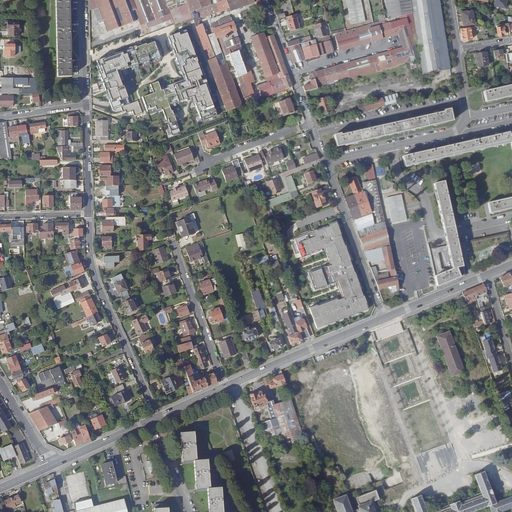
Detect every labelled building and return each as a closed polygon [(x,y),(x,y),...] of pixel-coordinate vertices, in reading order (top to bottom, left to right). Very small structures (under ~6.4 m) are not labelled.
[(55,0),(57,76),(71,76),(71,62),(70,46),(70,37),(70,11),(70,2),(69,0),(55,0)] [(95,0),(101,13),(95,14),(104,37),(113,34),(112,30),(136,21),(127,0),(95,0)] [(130,0),(143,36),(174,25),(172,19),(182,15),(184,19),(191,17),(193,21),(197,19),(227,8),(229,12),(259,0),(223,0),(211,4),(189,12),(184,0),(130,0)] [(184,0),(189,12),(211,4),(208,0),(184,0)] [(346,0),(347,3),(347,6),(348,9),(349,13),(350,17),(350,20),(351,24),(358,22),(365,21),(364,17),(364,14),(363,10),(362,7),(362,3),(360,0),(346,0)] [(428,73),(450,70),(439,0),(385,0),(389,20),(413,13),(414,13),(421,60),(423,74),(428,73)] [(506,0),(495,0),(494,6),(505,9),(506,0)] [(268,23),(261,4),(255,7),(258,14),(262,25),(268,23)] [(464,25),(474,23),(472,10),(461,12),(464,25)] [(295,14),(294,15),(286,17),(290,31),(300,29),(295,14)] [(397,30),(409,26),(409,25),(412,24),(410,17),(379,26),(383,38),(395,35),(399,34),(397,30)] [(200,25),(195,26),(206,55),(203,56),(205,61),(208,60),(208,61),(204,62),(205,66),(209,65),(210,68),(215,81),(211,83),(213,87),(217,86),(218,88),(220,95),(222,99),(223,102),(224,105),(225,106),(226,111),(292,86),(273,35),(265,38),(263,33),(251,37),(266,77),(277,73),(279,78),(268,82),(258,86),(260,91),(256,92),(256,94),(240,100),(239,99),(254,93),(250,82),(254,81),(248,65),(244,67),(241,58),(245,57),(243,51),(240,49),(242,48),(238,37),(227,41),(224,42),(223,39),(221,35),(222,35),(235,31),(232,22),(230,23),(228,19),(228,18),(211,24),(213,29),(212,29),(214,33),(208,35),(204,23),(200,25)] [(9,36),(18,36),(18,22),(8,22),(7,28),(9,28),(9,36)] [(327,36),(327,34),(324,26),(326,26),(325,22),(314,25),(316,29),(314,29),(317,39),(327,36)] [(378,22),(373,24),(367,25),(372,41),(383,38),(379,26),(378,22)] [(504,32),(509,31),(508,24),(502,24),(503,26),(496,27),(498,35),(504,34),(504,32)] [(372,41),(367,25),(356,29),(361,44),(372,41)] [(403,48),(415,45),(409,26),(397,30),(399,34),(403,48)] [(470,26),(461,28),(463,39),(472,38),(470,26)] [(361,44),(356,29),(345,31),(334,35),(335,37),(335,38),(336,39),(338,48),(339,50),(361,44)] [(238,37),(235,31),(222,35),(225,35),(226,38),(227,41),(238,37)] [(184,34),(168,39),(184,84),(161,92),(157,85),(151,87),(154,95),(143,100),(149,116),(162,112),(171,136),(179,132),(169,109),(193,101),(200,122),(215,117),(184,34)] [(302,45),(306,59),(334,52),(331,40),(331,39),(330,36),(327,36),(317,39),(313,40),(313,42),(302,45)] [(286,43),(288,47),(299,44),(301,43),(311,41),(310,37),(286,43)] [(14,40),(4,40),(4,50),(5,50),(5,56),(14,56),(14,40)] [(153,43),(97,64),(104,85),(110,102),(112,109),(130,104),(120,74),(159,59),(153,43)] [(288,47),(294,63),(305,60),(299,44),(288,47)] [(394,51),(398,66),(419,59),(415,45),(403,48),(399,49),(394,51)] [(502,49),(494,51),(495,59),(498,58),(498,60),(504,59),(503,56),(504,56),(504,52),(503,52),(502,49)] [(376,72),(398,66),(394,51),(372,57),(376,72)] [(486,53),(475,54),(477,66),(488,65),(486,53)] [(368,75),(375,73),(376,72),(372,57),(345,64),(350,80),(368,75)] [(415,75),(422,74),(420,60),(420,61),(414,62),(415,75)] [(328,86),(350,80),(345,64),(324,70),(328,86)] [(215,81),(210,68),(205,69),(210,83),(211,83),(215,81)] [(314,79),(317,89),(328,86),(324,70),(313,73),(314,79)] [(277,73),(266,77),(268,82),(279,78),(277,73)] [(303,86),(305,92),(317,89),(314,79),(310,80),(311,84),(303,86)] [(489,90),(483,91),(486,101),(493,100),(511,95),(511,82),(510,82),(511,85),(492,89),(492,87),(488,87),(489,90)] [(12,94),(7,94),(7,96),(0,96),(0,105),(12,106),(13,96),(12,96),(12,94)] [(397,102),(399,102),(398,96),(383,101),(384,105),(397,102)] [(332,112),(327,97),(317,100),(322,115),(332,112)] [(289,98),(278,102),(283,117),(295,113),(289,98)] [(360,113),(384,105),(383,101),(382,98),(364,103),(364,107),(359,109),(360,113)] [(216,100),(211,102),(216,115),(221,113),(216,100)] [(334,135),(336,147),(351,143),(374,138),(398,133),(417,128),(441,123),(452,121),(450,109),(444,110),(444,112),(438,113),(437,110),(434,111),(435,114),(372,128),(372,124),(368,125),(369,128),(350,133),(349,130),(346,130),(347,133),(341,135),(340,133),(334,135)] [(75,111),(67,112),(68,126),(77,126),(77,116),(75,117),(75,111)] [(97,121),(97,141),(107,141),(107,126),(111,126),(111,119),(101,119),(101,121),(97,121)] [(16,120),(12,120),(13,127),(9,128),(10,137),(18,136),(17,126),(16,120)] [(6,121),(0,122),(0,159),(11,159),(11,158),(6,121)] [(30,129),(28,130),(28,133),(45,131),(44,128),(45,127),(44,123),(30,125),(30,129)] [(17,126),(18,136),(27,135),(26,125),(17,126)] [(402,156),(404,166),(413,164),(434,160),(458,154),(483,149),(503,144),(511,142),(511,145),(511,197),(487,203),(490,213),(511,207),(511,127),(508,128),(509,132),(498,134),(498,131),(495,132),(496,135),(476,139),(476,136),(473,137),(474,140),(411,154),(410,151),(407,152),(408,155),(402,156)] [(58,145),(67,144),(67,140),(67,131),(57,131),(58,145)] [(127,141),(137,141),(136,131),(127,131),(127,141)] [(204,135),(199,136),(203,146),(208,144),(209,148),(214,147),(213,145),(220,142),(217,133),(205,137),(204,135)] [(166,154),(172,152),(170,144),(164,146),(166,154)] [(60,157),(61,160),(75,160),(75,155),(68,155),(67,151),(67,146),(62,146),(62,157),(60,157)] [(267,154),(263,155),(266,163),(267,167),(272,165),(271,163),(283,159),(279,148),(267,152),(267,154)] [(179,154),(175,156),(178,166),(194,160),(191,150),(179,154)] [(263,155),(262,152),(257,153),(257,155),(253,157),(250,156),(249,157),(248,159),(238,162),(242,174),(251,171),(252,172),(253,172),(254,172),(255,172),(257,172),(257,171),(258,170),(257,168),(262,167),(261,165),(266,163),(263,155)] [(109,162),(112,162),(112,156),(109,156),(109,153),(100,153),(100,162),(105,162),(105,163),(109,163),(109,162)] [(319,159),(317,153),(303,158),(305,164),(319,159)] [(168,155),(156,160),(160,173),(165,171),(166,176),(174,173),(168,155)] [(237,159),(232,161),(234,166),(229,167),(230,168),(228,169),(227,168),(222,170),(226,182),(243,176),(242,174),(238,162),(237,159)] [(39,160),(40,168),(42,168),(42,167),(51,167),(51,165),(57,165),(56,160),(44,160),(39,160)] [(296,168),(293,160),(286,163),(289,170),(296,168)] [(386,175),(383,165),(375,167),(378,177),(386,175)] [(100,176),(110,176),(110,166),(100,166),(100,176)] [(63,167),(63,180),(65,180),(75,180),(75,168),(63,167)] [(316,182),(312,171),(304,174),(307,184),(316,182)] [(119,176),(99,176),(99,180),(106,180),(106,186),(119,185),(119,176)] [(297,190),(291,176),(285,178),(290,192),(297,190)] [(348,179),(354,194),(364,191),(370,189),(368,182),(363,183),(364,187),(365,188),(361,189),(361,188),(356,176),(348,179)] [(21,178),(8,179),(8,188),(21,187),(21,178)] [(218,189),(214,180),(209,182),(208,179),(193,185),(197,193),(211,188),(213,191),(218,189)] [(266,181),(271,196),(278,193),(277,191),(281,190),(277,179),(273,180),(273,179),(266,181)] [(75,180),(65,180),(65,188),(76,188),(76,180),(75,180)] [(373,180),(370,181),(368,182),(370,189),(373,204),(374,204),(377,220),(375,220),(376,224),(358,231),(357,231),(360,238),(386,228),(376,180),(373,180)] [(432,249),(429,250),(433,268),(438,286),(465,274),(460,251),(458,244),(458,243),(455,231),(453,224),(452,216),(454,215),(453,212),(451,213),(447,194),(449,193),(449,190),(446,191),(444,181),(434,183),(444,228),(445,234),(448,245),(452,263),(453,268),(443,272),(442,268),(437,248),(432,249)] [(182,188),(182,187),(178,188),(177,188),(174,189),(174,190),(169,192),(173,201),(189,195),(186,187),(182,188)] [(321,193),(320,189),(311,192),(317,207),(326,204),(322,193),(321,193)] [(25,190),(25,201),(38,201),(38,195),(37,195),(37,190),(25,190)] [(297,190),(290,192),(292,199),(299,196),(297,190)] [(354,194),(345,198),(352,219),(353,219),(371,212),(364,191),(354,194)] [(69,192),(70,210),(80,210),(80,197),(77,197),(77,192),(69,192)] [(292,199),(290,192),(265,201),(268,208),(270,207),(292,199)] [(44,206),(53,206),(53,195),(43,196),(43,197),(42,197),(42,198),(43,198),(44,206)] [(392,223),(406,220),(401,195),(387,197),(392,223)] [(270,207),(268,208),(274,225),(276,224),(270,207)] [(371,212),(353,219),(358,231),(376,224),(371,212)] [(195,233),(189,217),(177,222),(182,238),(195,233)] [(113,232),(112,221),(103,221),(103,232),(113,232)] [(309,308),(317,329),(325,326),(324,325),(361,311),(361,312),(367,310),(368,308),(363,296),(362,296),(356,279),(357,279),(354,272),(353,272),(349,260),(350,260),(347,252),(346,253),(340,236),(341,235),(336,222),(329,225),(330,228),(299,239),(298,237),(290,239),(298,260),(306,258),(305,257),(320,251),(319,250),(326,247),(332,265),(328,266),(326,267),(326,266),(309,272),(310,274),(308,274),(314,288),(315,290),(332,284),(332,283),(334,282),(338,280),(344,298),(337,301),(337,299),(317,306),(317,305),(309,308)] [(42,231),(52,231),(52,223),(43,223),(43,228),(42,228),(42,231)] [(68,236),(68,232),(68,228),(67,228),(67,223),(55,223),(56,228),(63,228),(63,235),(66,235),(66,236),(68,236)] [(26,232),(37,231),(37,224),(27,224),(27,226),(26,226),(26,232)] [(329,225),(298,237),(299,239),(330,228),(329,225)] [(390,245),(386,228),(360,238),(365,251),(382,247),(384,256),(386,263),(387,270),(390,270),(391,272),(392,277),(390,278),(379,280),(379,279),(377,279),(375,279),(379,288),(391,285),(397,284),(398,290),(399,290),(390,248),(390,245)] [(81,236),(82,236),(82,229),(80,229),(74,229),(74,232),(68,232),(68,236),(68,238),(81,236)] [(236,235),(239,249),(247,248),(244,234),(236,235)] [(149,251),(149,241),(153,241),(153,235),(137,235),(137,251),(149,251)] [(82,239),(81,236),(68,238),(68,241),(69,240),(71,250),(80,248),(79,240),(82,239)] [(112,248),(111,237),(103,237),(103,246),(106,246),(106,248),(112,248)] [(198,243),(185,247),(189,260),(193,259),(194,261),(198,259),(200,264),(205,262),(204,260),(198,243)] [(157,265),(168,261),(163,247),(153,250),(157,265)] [(382,247),(365,251),(368,260),(384,256),(382,247)] [(64,254),(68,265),(79,261),(75,251),(64,254)] [(83,271),(80,263),(75,265),(74,264),(73,265),(73,266),(71,267),(74,274),(72,275),(73,276),(74,276),(74,275),(83,271)] [(387,270),(386,263),(374,267),(377,275),(389,272),(391,272),(390,270),(387,270)] [(31,269),(26,271),(30,278),(35,276),(31,269)] [(159,272),(152,274),(155,283),(156,287),(161,285),(160,282),(170,279),(167,269),(159,272)] [(377,275),(374,276),(375,279),(377,279),(379,279),(379,280),(390,278),(389,272),(377,275)] [(511,280),(509,273),(500,277),(504,287),(511,283),(511,280)] [(118,294),(128,290),(121,275),(112,279),(118,294)] [(52,298),(57,310),(74,302),(69,292),(77,289),(77,290),(85,287),(81,278),(68,284),(69,286),(65,288),(64,286),(50,292),(52,298)] [(217,284),(215,279),(200,284),(204,295),(217,290),(215,284),(217,284)] [(156,287),(158,291),(162,289),(162,287),(172,284),(171,281),(161,285),(156,287)] [(162,289),(165,297),(175,294),(172,284),(162,287),(162,289)] [(479,286),(473,288),(475,296),(479,308),(483,307),(481,301),(487,299),(485,295),(487,295),(486,291),(484,286),(480,288),(479,286)] [(473,288),(462,293),(463,294),(465,301),(475,296),(473,288)] [(258,289),(251,292),(257,311),(260,318),(267,316),(258,289)] [(77,301),(79,300),(89,296),(87,292),(76,297),(77,301)] [(465,301),(463,294),(457,296),(459,302),(461,301),(463,306),(466,305),(465,301)] [(128,295),(121,298),(123,303),(123,304),(127,313),(136,309),(134,304),(136,304),(134,299),(131,300),(128,295)] [(87,317),(96,313),(97,313),(90,299),(81,303),(87,317)] [(172,310),(175,319),(189,314),(186,307),(177,310),(177,309),(172,310)] [(219,308),(209,311),(213,323),(223,319),(221,314),(223,314),(221,308),(219,309),(219,308)] [(291,311),(289,312),(282,314),(290,336),(287,337),(291,345),(302,340),(294,319),(291,311)] [(324,325),(325,326),(361,312),(361,311),(324,325)] [(481,313),(485,325),(495,322),(494,318),(488,320),(485,311),(481,313)] [(87,317),(71,324),(72,327),(86,321),(86,322),(89,321),(91,325),(100,321),(96,313),(87,317)] [(147,315),(132,321),(138,336),(149,332),(145,323),(150,322),(147,315)] [(294,319),(302,340),(310,337),(303,320),(302,321),(299,317),(294,319)] [(184,336),(193,333),(192,329),(194,329),(191,319),(179,323),(184,336)] [(14,323),(6,325),(8,330),(7,330),(8,332),(16,330),(14,323)] [(245,341),(258,337),(255,328),(254,328),(253,325),(246,328),(247,330),(242,332),(243,334),(239,336),(241,341),(245,340),(245,341)] [(448,331),(436,336),(451,377),(464,372),(448,331)] [(50,334),(52,340),(57,351),(58,350),(52,333),(50,334)] [(0,342),(8,340),(9,339),(8,335),(6,336),(6,334),(0,335),(0,342)] [(98,338),(101,347),(110,343),(108,338),(107,339),(105,335),(98,338)] [(147,335),(139,338),(145,353),(153,349),(147,335)] [(224,356),(235,352),(230,338),(219,342),(224,356)] [(271,352),(282,348),(279,338),(268,342),(271,352)] [(8,340),(0,342),(0,348),(2,353),(12,350),(8,340)] [(492,340),(482,342),(486,355),(495,352),(492,340)] [(181,344),(176,346),(179,352),(193,347),(191,342),(181,344)] [(18,348),(20,352),(30,348),(31,348),(29,343),(18,348)] [(31,348),(30,348),(33,355),(44,351),(41,344),(31,348)] [(194,349),(201,369),(207,367),(205,360),(206,360),(201,346),(194,349)] [(241,354),(246,369),(252,367),(249,358),(247,359),(246,359),(244,355),(243,353),(241,354)] [(7,363),(11,373),(20,370),(15,356),(7,359),(8,363),(7,363)] [(494,375),(503,372),(501,366),(500,362),(498,359),(497,356),(496,356),(488,359),(494,375)] [(180,379),(187,377),(181,360),(181,358),(174,360),(179,375),(178,375),(177,374),(161,382),(166,394),(183,386),(180,379)] [(191,387),(193,393),(207,387),(203,378),(203,377),(194,381),(192,377),(193,377),(193,376),(196,375),(194,369),(191,369),(190,365),(189,365),(188,360),(187,360),(186,358),(181,360),(187,377),(191,387)] [(75,364),(64,369),(65,374),(69,372),(70,374),(75,386),(81,384),(78,376),(80,375),(78,370),(75,371),(73,367),(75,366),(75,364)] [(111,370),(116,382),(124,379),(118,367),(111,370)] [(20,370),(11,373),(14,380),(16,379),(22,376),(20,370)] [(269,376),(263,379),(265,385),(269,384),(270,389),(286,384),(281,371),(271,375),(274,383),(272,383),(269,376)] [(46,380),(43,372),(37,374),(40,382),(46,380)] [(203,378),(207,387),(217,383),(212,374),(203,377),(203,378)] [(22,376),(16,379),(18,382),(17,383),(22,391),(29,387),(25,379),(24,379),(22,376)] [(122,384),(115,387),(118,394),(110,397),(114,406),(129,399),(122,384)] [(52,389),(31,396),(33,401),(54,394),(52,389)] [(510,395),(509,390),(496,394),(502,411),(509,409),(505,398),(509,396),(510,395)] [(267,409),(271,420),(277,419),(273,407),(271,402),(267,403),(264,396),(262,396),(261,392),(250,396),(255,411),(260,410),(260,411),(267,409)] [(304,440),(297,418),(291,400),(284,403),(273,407),(277,419),(286,446),(304,440)] [(39,405),(41,409),(50,405),(53,404),(52,401),(39,405)] [(41,409),(28,414),(39,431),(57,423),(50,405),(41,409)] [(101,415),(91,420),(94,429),(105,424),(101,415)] [(6,419),(0,422),(0,427),(2,432),(11,428),(7,419),(6,419)] [(272,439),(276,450),(286,446),(277,419),(271,420),(262,423),(267,438),(273,436),(274,439),(272,439)] [(67,424),(75,446),(90,440),(84,425),(74,429),(73,425),(70,426),(69,423),(67,424)] [(194,460),(197,460),(194,431),(180,432),(182,456),(183,461),(194,460)] [(58,439),(60,445),(71,441),(69,435),(68,436),(68,434),(66,434),(67,436),(58,439)] [(16,456),(20,464),(30,460),(23,442),(12,447),(16,454),(16,456)] [(16,454),(12,447),(11,445),(0,448),(0,452),(3,459),(10,457),(16,454)] [(207,488),(210,487),(208,459),(197,460),(194,460),(194,462),(196,483),(196,489),(207,488)] [(151,474),(157,473),(154,460),(148,461),(151,474)] [(115,479),(111,462),(101,464),(106,485),(116,482),(115,479)] [(471,511),(486,507),(489,506),(491,511),(501,511),(511,507),(511,496),(495,503),(493,500),(483,472),(473,475),(480,494),(459,502),(458,501),(455,502),(455,501),(450,503),(451,504),(448,505),(448,506),(431,511),(425,511),(420,496),(410,499),(414,511),(471,511)] [(127,483),(125,476),(115,479),(116,482),(117,486),(121,485),(127,483)] [(57,490),(55,482),(54,479),(43,484),(48,494),(57,490)] [(209,510),(209,511),(223,511),(221,487),(210,487),(207,488),(208,490),(209,510)] [(377,497),(376,494),(375,491),(356,498),(359,506),(358,506),(359,509),(352,511),(345,495),(341,497),(339,494),(335,496),(336,499),(332,500),(336,511),(374,511),(370,502),(373,501),(378,499),(377,497)] [(15,505),(21,502),(18,495),(4,501),(7,509),(12,506),(13,508),(15,507),(15,505)] [(63,511),(60,499),(57,500),(57,499),(53,501),(56,511),(55,511),(63,511)] [(93,507),(91,499),(73,503),(76,511),(93,507)] [(126,511),(123,499),(93,507),(76,511),(75,511),(126,511)]
